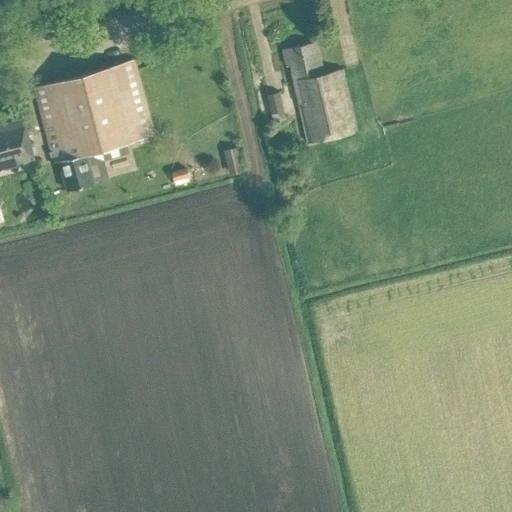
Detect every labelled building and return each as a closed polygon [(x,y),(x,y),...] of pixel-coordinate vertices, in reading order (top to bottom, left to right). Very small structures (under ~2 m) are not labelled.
[(304,144),(355,132),(340,70),(321,74),(313,42),(278,51),(282,69),(286,68),(304,144)] [(152,135),(131,61),(30,89),(50,163),(53,163),(61,191),(92,183),(84,154),(152,135)] [(277,93),(263,96),(269,123),(284,120),(277,93)] [(20,119),(0,124),(0,171),(32,162),(20,119)] [(241,143),(226,146),(230,170),(246,167),(241,143)]
